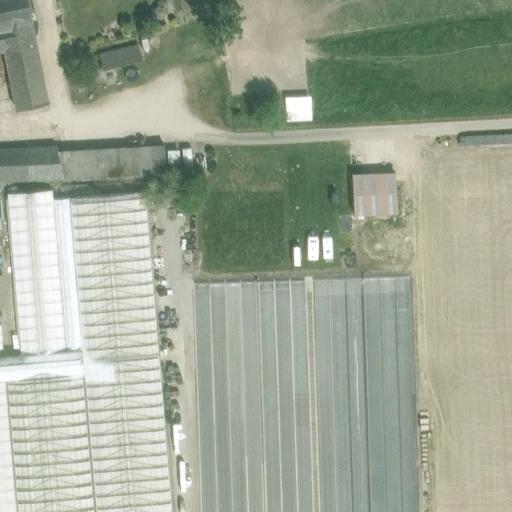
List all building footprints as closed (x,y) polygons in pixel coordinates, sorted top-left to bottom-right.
[(27,0),(0,0),(0,31),(4,50),(6,58),(37,52),(29,15),(30,15),(27,0)] [(137,44),(99,54),(103,70),(141,60),(137,44)] [(37,52),(6,58),(16,109),(48,102),(37,52)] [(308,98),(286,99),(287,119),(309,117),(308,98)] [(164,144),(57,151),(63,178),(165,173),(164,144)] [(56,146),(0,149),(0,170),(1,181),(63,178),(57,151),(56,146)] [(394,172),(351,174),(353,214),(396,212),(394,172)] [(52,189),(7,192),(20,354),(0,355),(0,379),(5,379),(16,511),(171,511),(145,191),(52,198),(52,189)] [(382,219),(379,219),(376,219),(372,220),(369,222),(367,223),(365,226),(363,228),(362,231),(361,233),(361,235),(361,238),(361,241),(361,242),(362,245),(364,247),(365,249),(368,252),(372,254),(375,255),(380,256),(385,255),(388,253),(391,251),(393,249),(395,247),(396,244),(397,241),(397,237),(397,234),(396,231),(394,227),(392,224),(389,222),(385,220),(382,219)] [(195,280),(195,333),(244,332),(255,332),(255,305),(244,305),(244,316),(239,316),(239,299),(249,298),(249,290),(238,290),(238,280),(195,280)] [(16,511),(5,379),(0,379),(0,511),(16,511)]
